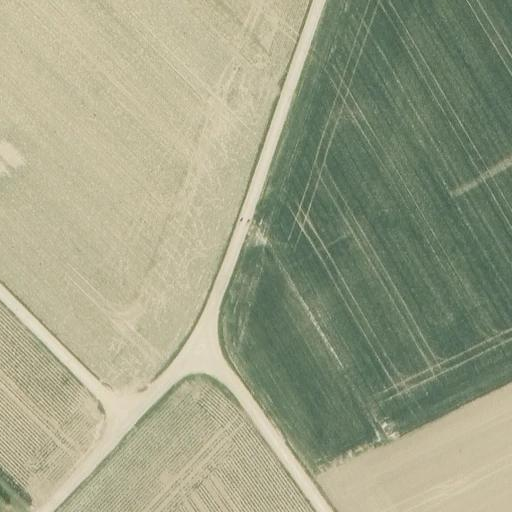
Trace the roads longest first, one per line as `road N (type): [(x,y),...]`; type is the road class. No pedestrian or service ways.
road 1 (unclassified): [(200,343),(317,0)]
road 2 (unclassified): [(323,511),(200,343)]
road 3 (unclassified): [(128,418),(0,289)]
road 4 (unclassified): [(128,418),(41,511)]
